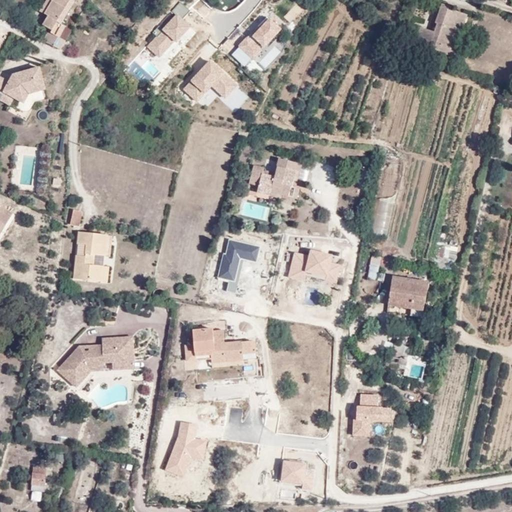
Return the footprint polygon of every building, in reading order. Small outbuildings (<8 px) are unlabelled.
[(49,19),(39,38),(45,42),(50,31),(68,40),(73,28),(64,23),(76,0),(58,0),(56,4),(49,19)] [(47,0),(40,15),(49,19),(56,4),(49,0),(47,0)] [(428,41),(449,49),(456,27),(460,28),(464,17),(449,12),(450,9),(437,5),(432,24),(434,25),(432,32),(417,27),(412,46),(425,50),(428,41)] [(252,62),(283,32),(267,17),(237,47),(252,62)] [(452,51),(449,49),(428,41),(425,50),(449,58),(452,51)] [(204,109),(217,96),(225,104),(240,89),(211,60),(183,88),(204,109)] [(39,68),(13,76),(9,83),(0,78),(0,99),(11,106),(9,110),(25,120),(35,103),(48,99),(39,68)] [(393,184),(397,164),(385,162),(382,182),(393,184)] [(283,194),(291,194),(295,170),(275,168),(272,187),(260,185),(261,178),(247,176),(245,193),(257,194),(257,202),(271,204),(272,201),(283,202),(283,194)] [(290,208),(291,194),(283,194),(283,202),(272,201),(271,204),(271,207),(290,208)] [(0,205),(0,232),(12,213),(0,205)] [(87,212),(72,210),(70,219),(85,221),(87,212)] [(107,256),(109,236),(79,232),(72,280),(101,283),(103,267),(94,266),(94,255),(107,256)] [(116,236),(109,236),(107,256),(113,257),(116,236)] [(440,243),(437,257),(452,260),(454,246),(440,243)] [(427,281),(393,276),(389,302),(411,305),(409,313),(422,315),(427,281)] [(213,338),(224,338),(224,330),(192,332),(192,344),(184,344),(186,367),(194,366),(194,369),(225,367),(225,362),(244,362),(244,366),(244,381),(258,380),(255,343),(224,344),(213,345),(213,338)] [(131,336),(100,337),(99,345),(80,345),(56,369),(74,388),(89,373),(101,372),(101,364),(112,363),(112,372),(135,371),(131,336)] [(406,358),(387,354),(385,363),(399,366),(400,363),(405,364),(406,358)] [(412,396),(433,400),(437,379),(416,375),(412,396)] [(356,394),(355,437),(371,438),(371,424),(393,424),(394,409),(378,408),(378,395),(356,394)] [(213,402),(214,418),(239,416),(243,415),(242,399),(213,402)] [(241,431),(211,434),(209,416),(205,416),(209,450),(247,446),(244,415),(239,416),(241,431)] [(50,468),(31,465),(30,482),(44,484),(44,477),(50,477),(50,468)]
